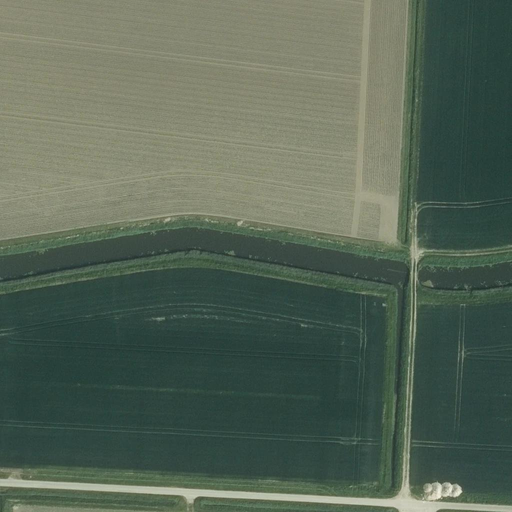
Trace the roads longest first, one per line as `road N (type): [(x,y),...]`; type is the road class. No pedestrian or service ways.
road 1 (track): [(0,244),(199,218),(437,255),(511,252)]
road 2 (unclassified): [(511,509),(0,482)]
road 3 (track): [(424,0),(404,503)]
